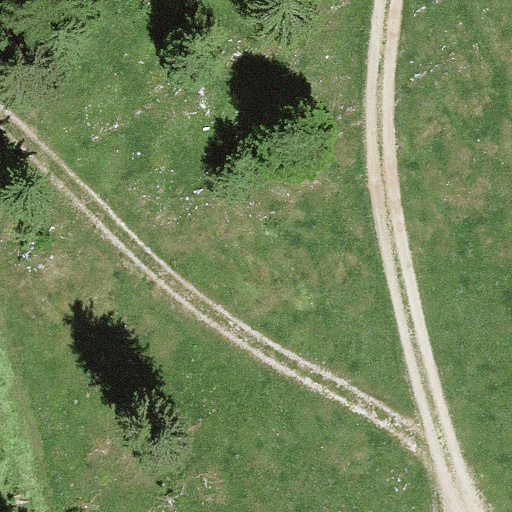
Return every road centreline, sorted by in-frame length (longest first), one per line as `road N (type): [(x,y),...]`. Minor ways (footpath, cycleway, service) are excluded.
road 1 (track): [(0,115),(111,224),(241,333),(442,449)]
road 2 (track): [(390,0),(385,184),(442,449),(464,511)]
